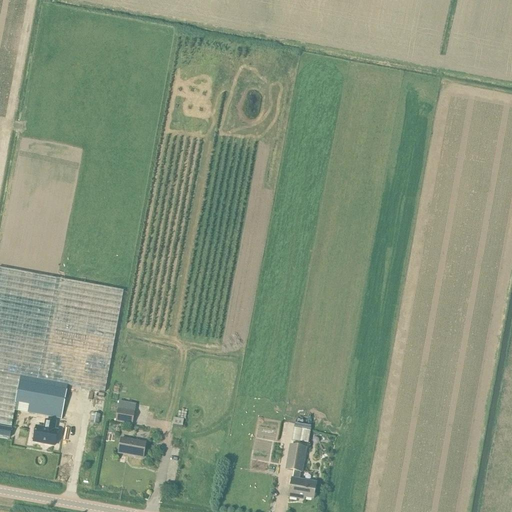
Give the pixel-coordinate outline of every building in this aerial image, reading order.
[(62,419),(68,385),(105,392),(123,291),(0,268),(0,424),(12,427),(16,402),(39,406),(37,415),(62,419)] [(119,402),(118,409),(116,422),(133,425),(136,405),(119,402)] [(90,423),(98,425),(100,414),(92,412),(90,423)] [(176,418),(175,426),(186,426),(186,418),(176,418)] [(36,427),(36,431),(34,441),(46,443),(45,444),(54,446),(57,431),(54,430),(56,423),(46,421),(44,428),(36,427)] [(311,443),(314,426),(296,423),(293,441),(311,443)] [(0,426),(0,436),(10,439),(12,428),(0,426)] [(121,438),(120,444),(118,453),(119,453),(119,452),(128,454),(128,455),(143,458),(146,443),(121,438)] [(292,478),(290,488),(289,497),(299,499),(299,497),(313,500),(316,483),(299,480),(300,472),(302,472),(306,449),(290,446),(286,469),(294,471),(293,478),(292,478)]
